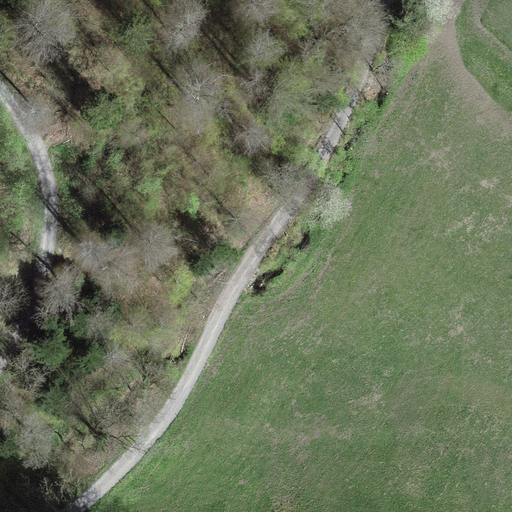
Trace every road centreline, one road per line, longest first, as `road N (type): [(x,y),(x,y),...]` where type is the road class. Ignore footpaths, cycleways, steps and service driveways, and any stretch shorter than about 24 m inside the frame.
road 1 (track): [(388,0),(319,157),(257,246),(176,397),(72,511)]
road 2 (track): [(0,360),(30,308),(49,233),(41,154),(0,87)]
